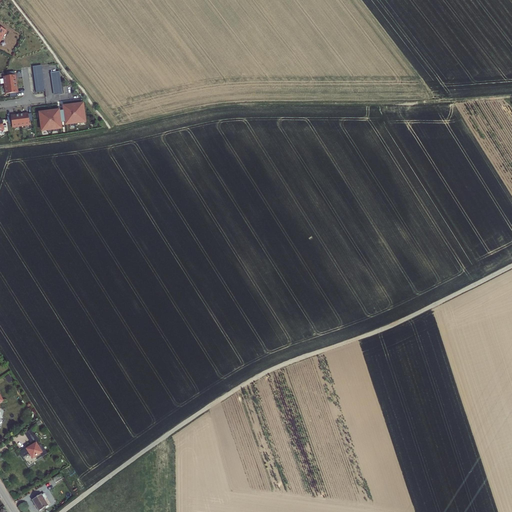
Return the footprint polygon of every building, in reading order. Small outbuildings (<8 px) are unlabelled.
[(43,65),(36,66),(39,88),(45,87),(43,65)] [(39,88),(36,66),(34,66),(37,92),(46,91),(45,87),(39,88)] [(15,71),(8,72),(8,76),(4,76),(6,85),(17,83),(16,75),(15,71)] [(58,71),(51,72),(55,95),(61,94),(58,71)] [(17,83),(6,85),(7,94),(10,93),(11,97),(19,96),(18,92),(19,92),(17,83)] [(84,103),(64,106),(67,124),(70,124),(71,126),(81,125),(80,122),(86,122),(85,116),(84,116),(83,110),(84,110),(84,103)] [(60,110),(40,112),(41,117),(41,119),(42,119),(43,125),(42,125),(43,131),(48,130),(49,132),(59,131),(58,128),(62,128),(61,118),(60,112),(60,110)] [(29,113),(20,114),(22,126),(31,125),(30,121),(34,121),(33,113),(29,113)] [(12,116),(8,116),(9,124),(13,123),(13,127),(22,126),(20,114),(12,115),(12,116)] [(33,445),(34,444),(30,438),(35,435),(31,429),(25,433),(33,445)] [(48,454),(42,443),(38,445),(37,443),(38,443),(38,442),(39,441),(39,440),(38,438),(36,435),(35,435),(30,438),(34,444),(33,445),(30,447),(29,447),(21,452),(24,457),(30,453),(33,458),(41,453),(43,457),(48,454)] [(63,472),(55,477),(59,482),(66,477),(63,472)] [(36,500),(43,511),(52,506),(48,499),(51,497),(48,493),(36,500)]
